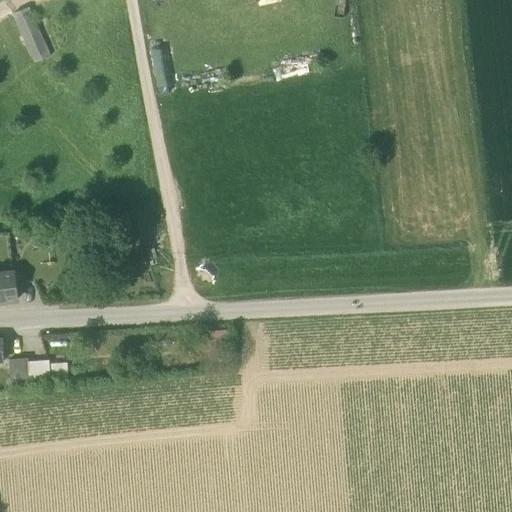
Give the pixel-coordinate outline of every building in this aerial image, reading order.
[(50,57),(28,8),(13,14),(36,64),(50,57)] [(13,274),(0,275),(0,302),(17,301),(13,274)] [(45,358),(22,359),(23,382),(46,381),(45,358)] [(7,383),(23,382),(22,359),(6,360),(7,383)] [(49,375),(66,375),(67,362),(49,362),(49,375)]
